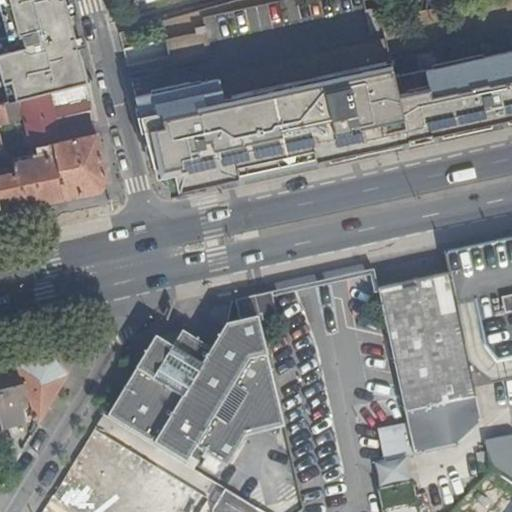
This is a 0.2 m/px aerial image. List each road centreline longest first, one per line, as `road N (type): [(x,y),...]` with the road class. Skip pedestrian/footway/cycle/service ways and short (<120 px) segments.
road 1 (primary): [(511,158),(141,239)]
road 2 (primary): [(146,274),(511,199)]
road 3 (residential): [(5,511),(146,274)]
road 4 (residential): [(141,239),(89,0)]
road 5 (primary): [(0,310),(146,274)]
road 6 (primary): [(141,239),(0,270)]
